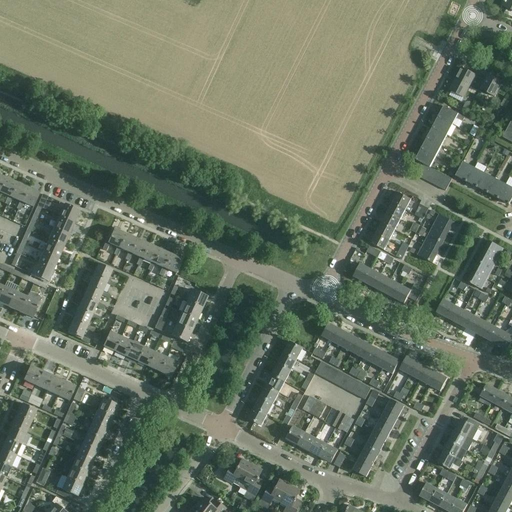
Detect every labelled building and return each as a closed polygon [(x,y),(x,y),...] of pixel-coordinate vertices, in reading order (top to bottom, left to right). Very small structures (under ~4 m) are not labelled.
[(475,90),(481,79),(476,76),(461,68),(449,90),(464,98),(470,87),(475,90)] [(479,83),(475,90),(477,91),(480,93),(481,90),(485,93),(495,98),(503,83),(488,76),(486,81),(481,79),(479,83)] [(466,102),(463,108),(468,111),(471,105),(466,102)] [(438,118),(453,125),(456,118),(463,122),(465,117),(444,107),(438,118)] [(447,136),(453,125),(438,118),(432,129),(447,136)] [(511,120),(503,138),(511,142),(511,120)] [(441,147),(447,136),(432,129),(427,139),(441,147)] [(436,157),(441,147),(427,139),(421,150),(436,157)] [(430,168),(436,157),(421,150),(416,160),(423,164),(430,168)] [(463,162),(456,177),(466,182),(474,168),(463,162)] [(452,180),(430,168),(423,164),(416,176),(446,191),(452,180)] [(474,168),(466,182),(477,188),(484,173),(475,168),(474,168)] [(487,193),(495,179),(484,173),(477,188),(487,193)] [(10,197),(16,183),(5,178),(0,189),(0,194),(0,193),(8,197),(8,196),(10,197)] [(495,179),(487,193),(498,199),(506,185),(495,179)] [(22,203),(28,189),(16,183),(10,197),(8,196),(8,197),(5,204),(6,204),(9,206),(12,198),(19,202),(22,203)] [(511,187),(506,185),(498,199),(509,205),(511,202),(511,199),(511,187)] [(22,203),(19,202),(16,209),(18,210),(20,210),(23,203),(33,208),(39,194),(28,189),(22,203)] [(393,204),(406,210),(411,200),(398,193),(393,204)] [(42,194),(37,206),(41,208),(43,209),(48,197),(42,194)] [(400,220),(406,210),(393,204),(387,214),(400,220)] [(64,205),(59,216),(74,223),(80,212),(64,205)] [(423,220),(429,209),(420,205),(415,215),(420,218),(423,219),(423,220)] [(37,207),(31,219),(36,220),(41,209),(41,208),(37,206),(37,207)] [(387,214),(382,224),(395,230),(400,220),(387,214)] [(434,226),(448,233),(454,223),(440,215),(434,226)] [(58,217),(53,228),(58,231),(69,235),(74,224),(74,223),(59,216),(58,217)] [(30,232),(36,220),(31,219),(26,230),(30,232)] [(382,224),(377,234),(390,240),(395,230),(382,224)] [(434,226),(429,236),(443,243),(448,233),(434,226)] [(64,247),(69,235),(53,228),(48,240),(64,247)] [(105,242),(102,249),(106,251),(109,244),(117,248),(118,248),(125,234),(114,229),(107,243),(105,242)] [(25,244),(30,232),(26,230),(21,242),(25,244)] [(117,248),(113,255),(116,256),(117,256),(120,249),(128,253),(130,254),(137,239),(125,234),(118,248),(117,248)] [(377,234),(371,244),(384,251),(390,240),(377,234)] [(429,236),(424,245),(438,253),(443,243),(429,236)] [(141,259),(148,244),(137,239),(130,254),(128,253),(125,260),(129,261),(132,254),(139,258),(141,259)] [(58,259),(64,247),(48,240),(43,252),(58,259)] [(484,251),(498,259),(503,249),(489,241),(484,251)] [(20,255),(25,244),(21,242),(16,254),(20,255)] [(153,264),(159,249),(148,244),(141,259),(139,258),(136,265),(140,266),(143,259),(151,263),(153,264)] [(432,264),(438,253),(424,245),(418,256),(432,264)] [(378,258),(381,252),(374,249),(370,247),(367,253),(378,258)] [(396,257),(402,261),(406,254),(407,250),(401,247),(399,251),(396,257)] [(164,269),(171,255),(159,249),(153,264),(151,263),(147,270),(151,271),(154,264),(162,268),(164,269)] [(493,269),(498,259),(484,251),(478,261),(493,269)] [(53,271),(58,259),(43,252),(37,263),(53,271)] [(15,267),(20,255),(16,254),(11,265),(15,267)] [(164,269),(162,268),(159,275),(162,276),(166,269),(176,274),(182,260),(171,255),(164,269)] [(487,279),(493,269),(478,261),(473,271),(487,279)] [(48,282),(53,271),(37,263),(32,275),(48,282)] [(0,268),(10,273),(11,269),(0,264),(0,268)] [(107,282),(106,284),(113,287),(115,284),(108,280),(113,270),(98,264),(93,275),(107,282)] [(360,264),(354,277),(364,283),(371,270),(360,264)] [(21,278),(23,274),(11,269),(10,273),(21,278)] [(371,270),(364,283),(374,288),(381,275),(371,270)] [(481,290),(487,279),(473,271),(467,282),(481,290)] [(33,284),(35,280),(23,274),(21,278),(33,284)] [(103,292),(106,284),(107,282),(93,275),(88,287),(102,294),(101,295),(108,299),(110,295),(103,292)] [(381,275),(374,288),(384,294),(391,281),(381,275)] [(35,280),(33,284),(45,289),(47,285),(35,280)] [(391,281),(384,294),(394,299),(401,286),(391,281)] [(423,290),(414,285),(411,291),(401,286),(394,299),(405,304),(408,298),(417,302),(423,290)] [(0,304),(8,308),(15,292),(4,287),(0,295),(0,304)] [(98,303),(101,295),(102,294),(88,287),(83,298),(97,305),(96,307),(103,310),(105,306),(98,303)] [(186,302),(203,309),(208,297),(192,290),(186,302)] [(20,313),(27,297),(15,292),(8,308),(20,313)] [(27,297),(20,313),(32,318),(35,312),(39,302),(41,299),(39,296),(37,295),(35,294),(32,293),(29,293),(27,297)] [(93,314),(96,307),(97,305),(83,298),(78,309),(92,316),(91,318),(98,321),(100,317),(93,314)] [(446,318),(453,305),(443,300),(437,313),(446,318)] [(198,320),(203,309),(186,302),(181,313),(198,320)] [(453,305),(446,318),(457,324),(464,311),(453,305)] [(88,326),(91,318),(92,316),(78,309),(73,321),(87,327),(86,329),(93,333),(95,329),(88,326)] [(160,317),(164,319),(165,319),(169,311),(163,309),(160,317)] [(467,329),(474,316),(464,311),(457,324),(467,329)] [(192,332),(198,320),(181,313),(176,324),(192,332)] [(474,316),(467,329),(477,334),(484,322),(474,316)] [(158,330),(164,319),(160,317),(154,328),(158,330)] [(83,337),(86,329),(87,327),(73,321),(67,332),(81,338),(80,340),(88,344),(90,340),(83,337)] [(487,340),(494,327),(484,322),(477,334),(487,340)] [(187,343),(192,332),(176,324),(171,336),(187,343)] [(329,324),(322,337),(332,342),(333,342),(339,329),(329,324)] [(497,345),(504,332),(494,327),(487,340),(497,345)] [(339,329),(333,342),(337,344),(342,347),(349,335),(339,329)] [(114,351),(121,337),(109,332),(103,346),(114,351)] [(511,336),(504,332),(497,345),(507,351),(511,342),(511,336)] [(349,335),(342,347),(352,353),(353,353),(359,340),(349,335)] [(125,356),(132,342),(121,337),(114,351),(125,356)] [(359,340),(353,353),(362,358),(369,345),(367,344),(359,340)] [(182,353),(185,347),(173,341),(170,348),(182,353)] [(137,362),(144,348),(132,342),(125,356),(137,362)] [(284,354),(297,360),(303,349),(290,342),(284,354)] [(372,363),(379,350),(369,345),(362,358),(372,363)] [(148,367),(155,353),(144,348),(137,362),(148,367)] [(317,357),(323,360),(326,354),(320,350),(317,357)] [(379,350),(372,363),(382,369),(389,356),(379,350)] [(155,353),(148,367),(159,372),(166,358),(155,353)] [(291,372),(297,360),(284,354),(278,364),(291,372)] [(389,356),(382,369),(383,369),(393,375),(400,362),(390,357),(389,356)] [(407,357),(400,370),(410,375),(417,363),(407,357)] [(166,358),(159,372),(160,372),(171,377),(178,363),(176,362),(167,358),(166,358)] [(337,360),(334,366),(339,368),(342,362),(337,360)] [(322,362),(316,374),(322,377),(328,366),(322,362)] [(417,363),(410,375),(411,376),(420,381),(427,368),(418,363),(417,363)] [(284,384),(291,372),(278,364),(272,376),(284,384)] [(35,386),(41,371),(29,366),(23,380),(35,386)] [(328,366),(322,377),(328,380),(334,369),(328,366)] [(427,368),(420,381),(430,386),(437,373),(427,368)] [(334,369),(328,380),(333,383),(339,372),(334,369)] [(46,391),(53,376),(41,371),(35,386),(46,391)] [(339,372),(333,383),(338,386),(344,374),(339,372)] [(306,380),(311,382),(315,376),(310,373),(306,380)] [(437,373),(430,386),(441,392),(448,379),(437,374),(437,373)] [(344,374),(338,386),(344,389),(350,377),(344,374)] [(53,376),(46,391),(57,396),(64,381),(53,376)] [(279,394),(284,384),(272,376),(266,388),(279,394)] [(350,377),(344,389),(349,391),(355,380),(350,377)] [(307,391),(311,382),(306,380),(302,388),(307,391)] [(355,380),(349,391),(354,394),(360,383),(355,380)] [(64,381),(57,396),(58,396),(69,401),(70,399),(76,387),(75,387),(65,382),(64,381)] [(360,383),(354,394),(359,397),(365,386),(360,383)] [(491,402),(498,391),(486,385),(480,397),(487,400),(485,404),(490,407),(492,403),(491,402)] [(365,386),(359,397),(365,400),(371,389),(365,386)] [(80,403),(85,391),(78,388),(73,400),(80,403)] [(266,388),(260,398),(273,405),(279,394),(266,388)] [(502,408),(508,396),(498,391),(491,402),(492,403),(502,408)] [(295,401),(300,403),(303,397),(299,394),(295,401)] [(511,413),(511,398),(508,396),(502,408),(511,413)] [(260,399),(255,408),(267,415),(273,405),(260,398),(260,399)] [(97,411),(113,418),(119,406),(103,399),(97,411)] [(314,416),(321,403),(316,400),(309,413),(314,416)] [(386,410),(386,411),(398,418),(399,416),(402,411),(404,407),(391,400),(386,410)] [(295,412),(300,403),(295,401),(291,409),(295,412)] [(321,403),(314,416),(320,419),(327,406),(321,403)] [(22,404),(17,416),(31,422),(36,411),(36,410),(22,404)] [(254,409),(249,420),(261,426),(267,416),(267,415),(255,408),(254,409)] [(66,424),(72,412),(68,411),(63,422),(66,424)] [(108,429),(113,418),(97,411),(92,422),(108,429)] [(336,428),(343,414),(338,411),(330,425),(336,428)] [(386,411),(381,420),(393,427),(394,426),(398,418),(386,411)] [(481,422),(483,417),(476,413),(474,418),(481,422)] [(343,414),(336,428),(341,431),(349,417),(343,414)] [(17,416),(12,427),(26,433),(31,422),(17,416)] [(283,423),(288,425),(292,418),(287,416),(283,423)] [(483,417),(481,422),(489,426),(491,421),(483,417)] [(461,420),(455,431),(467,437),(468,438),(473,427),(478,429),(480,425),(469,419),(467,423),(461,420)] [(376,430),(375,431),(388,437),(388,436),(393,427),(381,420),(376,430)] [(103,441),(108,429),(92,422),(87,433),(103,441)] [(284,433),(288,425),(283,423),(279,431),(284,433)] [(502,433),(505,429),(497,425),(495,429),(502,433)] [(12,427),(7,438),(21,445),(26,433),(12,427)] [(298,446),(305,433),(294,427),(287,440),(298,446)] [(73,432),(65,429),(62,435),(70,439),(73,432)] [(511,432),(505,429),(502,433),(510,437),(511,433),(511,432)] [(370,440),(370,441),(382,447),(383,447),(388,437),(375,431),(370,440)] [(455,431),(449,442),(462,448),(467,451),(468,452),(474,441),(468,438),(467,437),(455,431)] [(98,452),(103,441),(87,433),(82,444),(98,452)] [(309,452),(316,439),(305,433),(298,446),(309,452)] [(16,456),(21,445),(7,438),(1,449),(16,456)] [(320,457),(327,445),(316,439),(309,452),(320,457)] [(365,450),(364,451),(377,458),(377,457),(382,447),(370,441),(365,450)] [(449,442),(443,453),(456,459),(460,462),(461,462),(467,451),(462,448),(449,442)] [(491,449),(496,452),(500,445),(495,443),(491,449)] [(93,463),(98,452),(82,444),(77,456),(93,463)] [(327,445),(320,457),(331,463),(338,451),(327,445)] [(505,456),(509,448),(503,445),(499,453),(505,456)] [(483,453),(482,455),(486,457),(490,450),(485,448),(483,453)] [(0,462),(11,467),(16,456),(1,449),(0,452),(0,462)] [(491,449),(487,457),(492,460),(496,452),(491,449)] [(359,460),(372,467),(377,458),(364,451),(359,460)] [(340,468),(340,466),(346,456),(340,453),(334,465),(340,468)] [(443,453),(438,463),(450,470),(451,470),(453,464),(460,468),(462,463),(461,462),(460,462),(456,459),(443,453)] [(88,474),(93,463),(77,456),(72,467),(88,474)] [(241,483),(251,465),(241,460),(236,469),(230,466),(222,480),(232,485),(235,480),(241,483)] [(359,460),(354,471),(366,478),(372,467),(359,460)] [(0,476),(6,479),(11,467),(0,462),(0,476)] [(483,465),(480,471),(485,473),(488,467),(484,464),(483,465)] [(251,465),(241,483),(248,487),(245,492),(255,497),(262,483),(256,480),(262,471),(251,465)] [(490,469),(488,473),(494,476),(496,472),(498,469),(492,465),(490,469)] [(83,485),(88,474),(72,467),(67,478),(83,485)] [(447,479),(450,473),(443,469),(440,475),(447,479)] [(478,475),(475,479),(480,482),(481,480),(485,473),(480,471),(480,472),(478,475)] [(36,483),(43,487),(45,482),(43,478),(39,477),(36,483)] [(78,497),(83,485),(67,478),(62,489),(59,487),(58,489),(55,488),(53,492),(68,500),(71,494),(78,497)] [(507,480),(502,489),(511,494),(511,480),(508,478),(507,480)] [(267,486),(260,500),(266,503),(270,505),(273,500),(279,503),(288,485),(278,480),(274,487),(273,489),(267,486)] [(430,502),(437,489),(427,484),(420,497),(430,502)] [(288,485),(279,503),(279,504),(286,507),(282,511),(296,511),(300,504),(294,500),(295,498),(299,491),(289,486),(288,485)] [(483,496),(488,489),(481,486),(478,493),(483,496)] [(20,498),(24,500),(26,497),(30,489),(29,489),(26,487),(22,495),(20,498)] [(440,507),(447,495),(437,489),(430,502),(440,507)] [(502,491),(497,498),(510,505),(511,501),(511,494),(502,489),(502,491)] [(448,511),(450,511),(457,500),(447,495),(440,507),(448,511)] [(47,511),(65,511),(63,510),(67,506),(56,497),(52,502),(54,504),(47,511)] [(194,507),(200,511),(223,511),(226,509),(214,500),(210,505),(201,498),(194,507)] [(497,500),(491,510),(495,511),(506,511),(509,507),(510,505),(497,498),(497,500)] [(457,500),(450,511),(463,511),(467,505),(457,500)]
